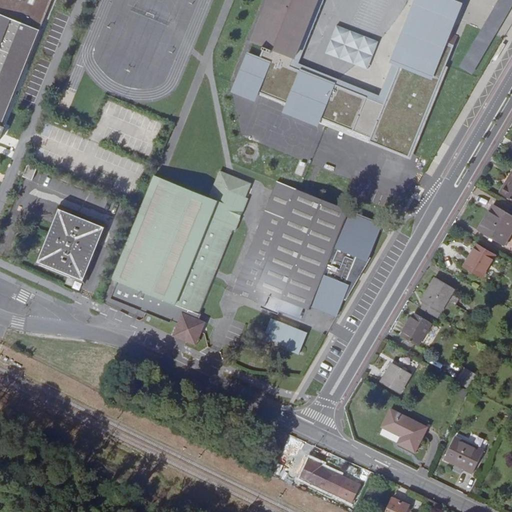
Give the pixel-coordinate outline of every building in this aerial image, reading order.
[(0,0),(0,133),(4,124),(0,123),(51,0),(0,0)] [(320,119),(321,118),(354,131),(368,96),(290,65),(293,58),(316,0),(269,0),(252,42),(264,47),(260,59),(248,54),(235,86),(257,94),(258,92),(288,104),(287,106),(320,119)] [(316,0),(293,58),(298,60),(322,0),(316,0)] [(371,137),(370,140),(410,156),(457,34),(446,30),(454,10),(429,0),(417,0),(397,53),(403,55),(384,103),(371,137)] [(502,26),(511,4),(511,0),(499,0),(490,20),(502,26)] [(370,68),(378,39),(335,26),(326,56),(370,68)] [(368,96),(354,131),(371,137),(384,103),(368,96)] [(511,203),(511,175),(500,196),(511,203)] [(277,181),(233,292),(262,304),(260,308),(278,315),(279,312),(296,318),(301,307),(308,310),(311,304),(338,314),(348,288),(352,290),(362,266),(365,267),(383,224),(350,210),(304,191),(277,181)] [(84,275),(105,223),(60,205),(39,257),(84,275)] [(504,247),(511,234),(511,218),(494,208),(479,233),(504,247)] [(482,280),(495,256),(477,246),(463,269),(482,280)] [(421,303),(426,306),(422,312),(437,321),(454,290),(435,279),(421,303)] [(419,348),(432,326),(414,316),(401,339),(419,348)] [(265,322),(256,343),(297,359),(305,339),(265,322)] [(190,328),(187,336),(201,342),(204,333),(190,328)] [(399,396),(410,377),(392,366),(381,385),(399,396)] [(475,379),(463,372),(456,384),(467,391),(475,379)] [(474,405),(477,398),(470,395),(467,402),(474,405)] [(415,454),(427,430),(391,413),(383,430),(402,439),(399,447),(415,454)] [(472,477),(483,454),(455,440),(443,463),(472,477)] [(308,456),(298,477),(336,495),(344,478),(325,469),(324,471),(318,468),(319,466),(320,462),(308,456)] [(336,495),(352,502),(360,486),(344,478),(336,495)] [(405,511),(408,506),(392,498),(385,511),(405,511)]
